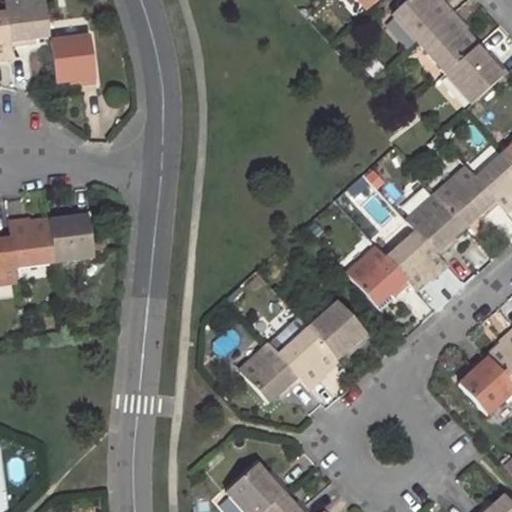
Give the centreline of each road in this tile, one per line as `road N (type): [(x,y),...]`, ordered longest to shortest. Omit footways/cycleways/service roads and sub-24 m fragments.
road 1 (residential): [(166,178),(140,511)]
road 2 (residential): [(395,376),(430,434),(432,459),(418,486),(403,496),(364,479),(349,447),(358,410)]
road 3 (residential): [(153,0),(173,99),(166,178)]
road 4 (residential): [(166,178),(0,144)]
road 5 (residential): [(395,376),(511,270)]
